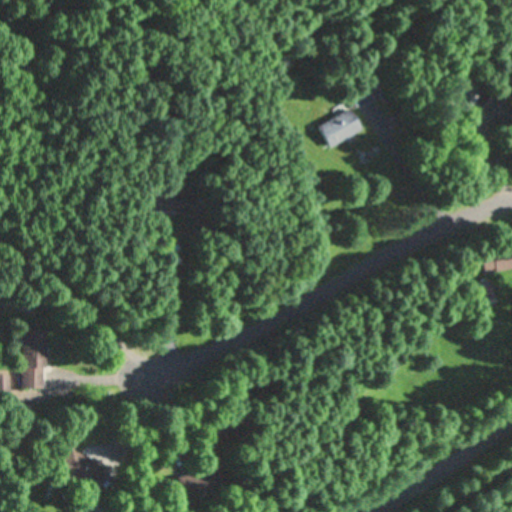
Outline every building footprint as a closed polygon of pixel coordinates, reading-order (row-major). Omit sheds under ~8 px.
[(347,89),(355,108),(383,96),(374,76),(347,89)] [(476,105),(476,83),(458,83),(458,105),(476,105)] [(510,129),(511,125),(511,108),(489,95),(479,111),(510,129)] [(316,127),(328,148),(360,131),(348,110),(316,127)] [(173,194),(140,194),(140,212),(173,212),(173,194)] [(177,211),(197,220),(203,208),(182,198),(177,211)] [(495,299),(486,281),(471,289),(481,307),(495,299)] [(21,331),(20,391),(44,391),(44,332),(21,331)] [(14,374),(0,374),(0,393),(14,394),(14,374)] [(87,492),(103,471),(69,445),(53,466),(87,492)] [(204,472),(176,480),(181,500),(210,492),(204,472)]
